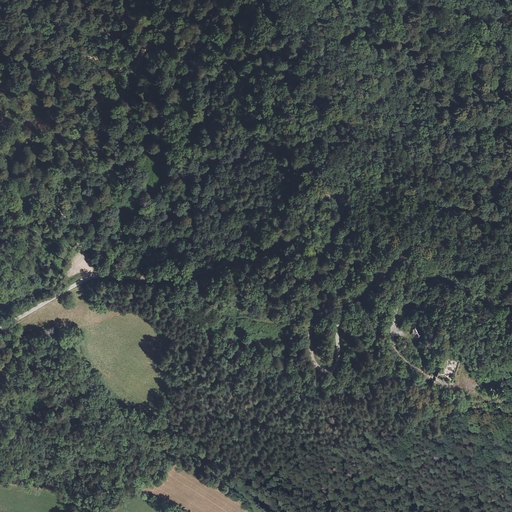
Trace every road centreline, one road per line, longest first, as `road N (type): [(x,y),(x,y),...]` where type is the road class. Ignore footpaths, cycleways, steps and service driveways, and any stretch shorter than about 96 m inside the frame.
road 1 (unclassified): [(0,326),(94,274),(177,277),(247,259),(287,240),(319,199),(334,195),(342,210),(313,297),(311,356),(320,369),(333,368),(342,311),(398,259),(407,273),(390,333),(402,356),(437,378)]
road 2 (track): [(0,165),(44,189),(94,274),(120,229),(162,186),(198,123),(249,0)]
road 3 (track): [(511,111),(421,60),(342,0)]
